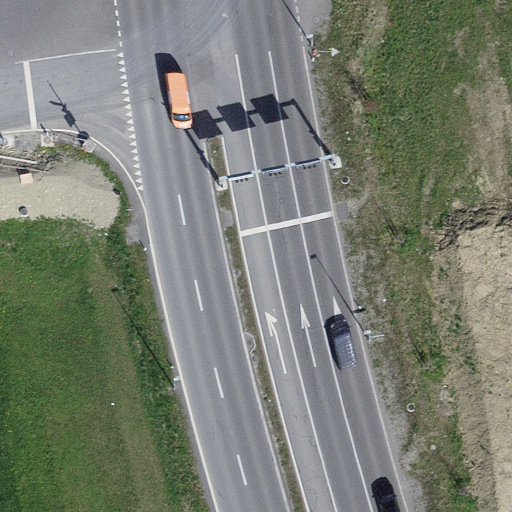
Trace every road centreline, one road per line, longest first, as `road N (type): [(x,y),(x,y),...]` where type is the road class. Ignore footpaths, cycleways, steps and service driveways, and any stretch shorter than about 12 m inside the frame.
road 1 (trunk): [(350,511),(283,252),(247,23)]
road 2 (trunk): [(163,27),(171,114),(236,446),(258,511)]
road 3 (primary): [(163,27),(0,58)]
